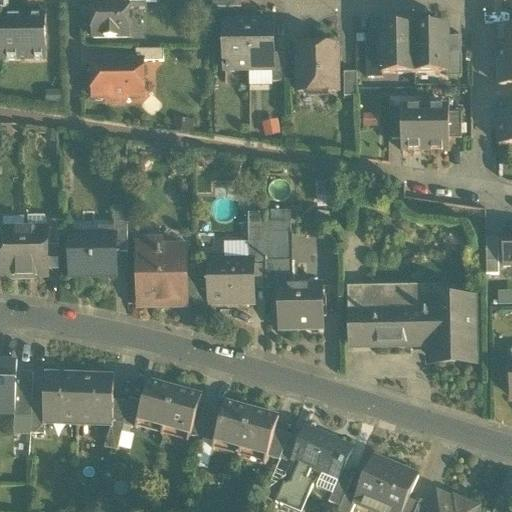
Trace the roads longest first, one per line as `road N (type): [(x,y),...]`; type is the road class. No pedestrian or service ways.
road 1 (residential): [(511,452),(96,328),(0,314)]
road 2 (residential): [(478,190),(475,2),(445,2)]
road 3 (residential): [(445,2),(298,4)]
road 4 (residential): [(75,0),(77,127)]
